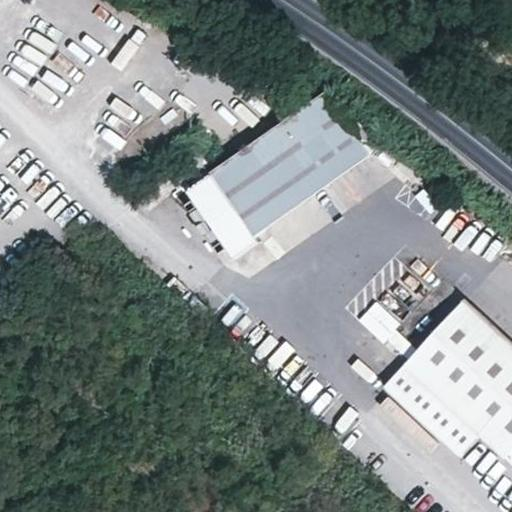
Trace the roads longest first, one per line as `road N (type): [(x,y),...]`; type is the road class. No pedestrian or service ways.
road 1 (trunk): [(181,0),(511,211)]
road 2 (primary): [(277,0),(389,73),(511,172)]
